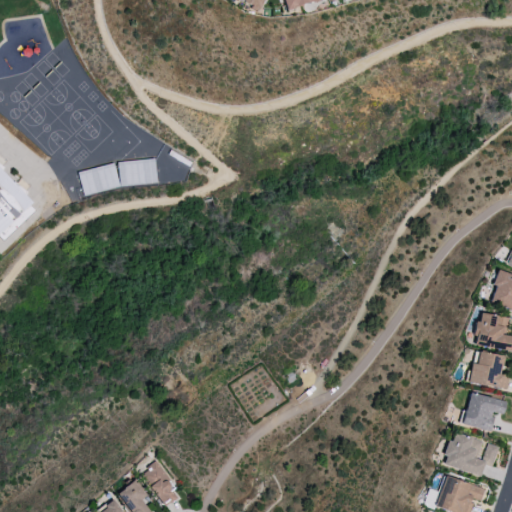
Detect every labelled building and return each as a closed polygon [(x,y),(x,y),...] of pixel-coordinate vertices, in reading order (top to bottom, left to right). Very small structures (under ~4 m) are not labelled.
[(237,0),(256,11),(262,0),(237,0)] [(282,0),(285,11),(315,0),(282,0)] [(82,196),(118,187),(112,163),(76,173),(82,196)] [(0,171),(34,207),(1,241),(0,239),(0,171)] [(511,276),(494,271),(490,285),(493,286),(488,303),(511,310),(511,276)] [(473,345),(510,352),(511,340),(511,322),(510,337),(503,335),(505,318),(476,313),(472,336),(474,336),(473,345)] [(467,383),(505,388),(506,376),(499,375),(501,356),(472,352),(467,383)] [(505,402),(467,393),(460,424),(489,431),(493,413),(502,415),(505,402)] [(479,476),(482,465),(491,468),(496,447),(485,444),(480,460),(474,459),(479,440),(452,433),(449,442),(446,441),(439,465),(479,476)] [(178,496),(154,463),(138,474),(162,507),(178,496)] [(449,511),(468,511),(472,501),(478,503),(482,488),(442,477),(433,507),(449,511)] [(145,495),(134,480),(117,492),(130,511),(148,511),(139,499),(145,495)] [(98,511),(121,511),(112,499),(97,509),(98,511)]
